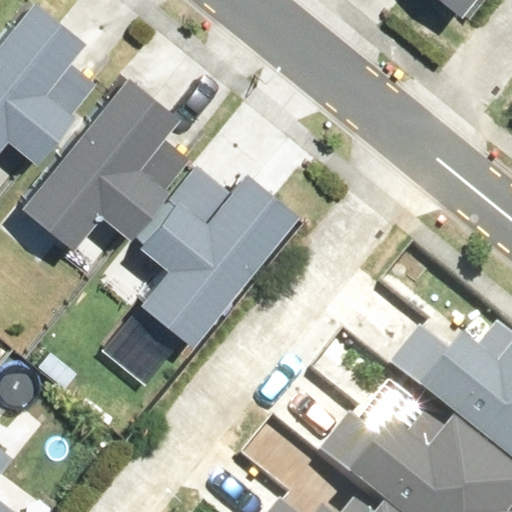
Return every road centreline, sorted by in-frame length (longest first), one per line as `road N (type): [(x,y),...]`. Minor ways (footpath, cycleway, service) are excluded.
road 1 (residential): [(108,511),(412,142)]
road 2 (residential): [(240,0),(412,142)]
road 3 (residential): [(412,142),(511,21)]
road 4 (residential): [(412,142),(511,224)]
